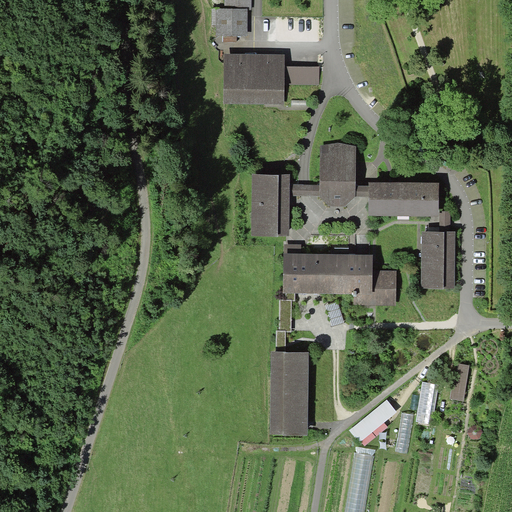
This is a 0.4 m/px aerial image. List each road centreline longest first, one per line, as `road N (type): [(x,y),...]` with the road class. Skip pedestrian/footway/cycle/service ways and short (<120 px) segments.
road 1 (track): [(71,511),(149,239),(121,0)]
road 2 (residential): [(331,0),(332,51),(345,83),(465,192),(473,227),(471,324),(511,325)]
road 3 (motorway): [(113,511),(57,309),(0,167)]
road 4 (track): [(313,511),(332,436),(471,324)]
road 5 (motorway): [(0,322),(52,511)]
